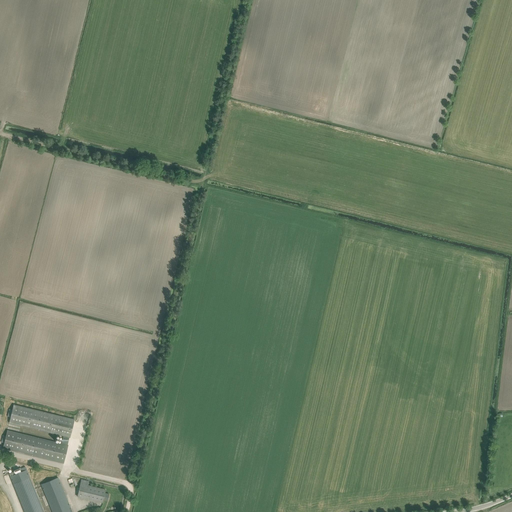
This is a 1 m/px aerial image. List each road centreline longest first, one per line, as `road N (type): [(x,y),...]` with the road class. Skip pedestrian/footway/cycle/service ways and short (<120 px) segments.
road 1 (track): [(124,511),(202,183)]
road 2 (track): [(202,183),(0,131)]
road 3 (track): [(202,183),(246,0)]
